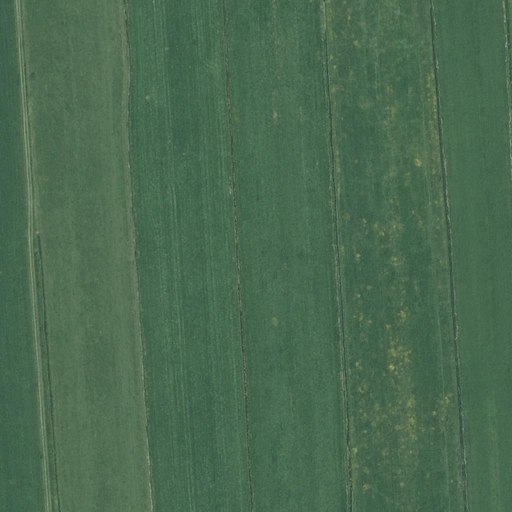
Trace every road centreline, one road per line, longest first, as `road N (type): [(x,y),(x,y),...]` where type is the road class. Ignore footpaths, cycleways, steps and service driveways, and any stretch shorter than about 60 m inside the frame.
road 1 (track): [(18,0),(48,511)]
road 2 (track): [(279,131),(260,0)]
